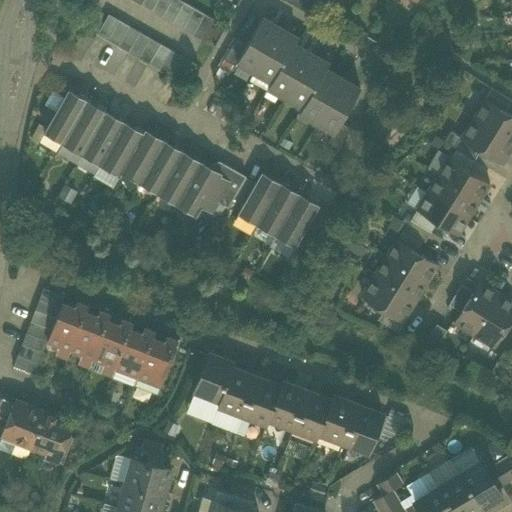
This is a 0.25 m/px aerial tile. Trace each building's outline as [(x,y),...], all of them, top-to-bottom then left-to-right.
[(144,0),(141,5),(152,11),(157,0),(144,0)] [(157,0),(152,11),(162,16),(171,0),(157,0)] [(171,0),(162,16),(173,22),(185,2),(181,0),(171,0)] [(288,0),(306,10),(312,0),(288,0)] [(173,22),(183,28),(195,8),(185,2),(173,22)] [(183,28),(194,34),(205,14),(195,8),(183,28)] [(87,14),(88,24),(99,23),(98,13),(87,14)] [(97,34),(107,40),(119,19),(109,13),(97,34)] [(216,20),(205,14),(194,34),(204,40),(216,20)] [(238,61),(271,80),(295,42),(298,37),(263,16),(247,44),(237,61),(238,61)] [(107,40),(117,46),(129,25),(119,19),(107,40)] [(117,46),(127,52),(139,31),(129,25),(117,46)] [(127,52),(138,58),(150,37),(139,31),(127,52)] [(138,58),(148,63),(160,43),(150,37),(138,58)] [(224,58),(236,65),(238,61),(237,61),(247,44),(236,38),(224,58)] [(268,86),(302,106),(326,67),(329,62),(295,42),(271,80),(268,86)] [(148,63),(158,69),(170,49),(160,43),(148,63)] [(158,69),(168,75),(180,55),(170,49),(158,69)] [(191,60),(180,55),(168,75),(179,81),(191,60)] [(360,87),(326,67),(302,106),(299,111),(334,131),(335,132),(341,121),(360,87)] [(485,98),(505,110),(511,100),(491,88),(485,98)] [(43,131),(62,142),(86,100),(86,99),(85,101),(77,97),(78,95),(68,89),(43,131)] [(485,98),(473,117),(511,141),(511,114),(505,110),(485,98)] [(62,142),(81,153),(105,111),(104,110),(103,112),(96,108),(97,106),(86,100),(62,142)] [(81,153),(100,163),(124,121),(123,121),(122,123),(114,118),(115,117),(105,111),(81,153)] [(502,162),(511,145),(511,141),(473,117),(461,136),(481,148),(502,162)] [(119,174),(121,171),(143,132),(142,132),(141,133),(133,129),(134,127),(124,121),(100,163),(119,174)] [(328,142),(339,148),(351,127),(341,121),(335,132),(334,131),(328,142)] [(121,171),(140,181),(164,139),(163,139),(162,141),(154,136),(155,134),(144,128),(142,132),(143,132),(121,171)] [(475,159),(481,148),(461,136),(450,130),(444,140),(475,159)] [(140,181),(158,192),(182,150),(181,149),(180,151),(173,147),(174,145),(164,139),(140,181)] [(158,192),(177,203),(201,161),(200,160),(199,162),(191,158),(192,156),(182,150),(158,192)] [(449,157),(438,174),(479,199),(490,182),(449,157)] [(212,161),(210,166),(211,167),(210,168),(218,173),(219,171),(220,172),(225,163),(219,160),(212,161)] [(196,214),(202,204),(220,172),(219,171),(218,173),(210,168),(211,167),(210,166),(201,161),(177,203),(196,214)] [(225,163),(220,172),(202,204),(211,210),(217,200),(228,206),(246,175),(225,163)] [(238,212),(257,223),(280,182),(261,171),(256,181),(238,212)] [(438,174),(427,191),(468,216),(479,199),(438,174)] [(228,206),(238,212),(256,181),(246,175),(228,206)] [(257,223),(276,233),(299,193),(280,182),(257,223)] [(457,234),(468,216),(427,191),(416,208),(437,221),(457,234)] [(318,204),(299,193),(276,233),(295,244),(318,204)] [(416,208),(410,219),(430,231),(437,221),(416,208)] [(424,241),(430,231),(410,219),(404,229),(424,241)] [(397,238),(417,251),(423,241),(403,229),(397,238)] [(397,238),(386,256),(426,281),(437,264),(417,251),(397,238)] [(386,256),(375,273),(416,298),(426,281),(386,256)] [(402,320),(416,298),(375,273),(362,295),(384,309),(402,320)] [(454,321),(474,333),(499,293),(480,281),(473,292),(461,311),(454,321)] [(448,304),(461,311),(473,292),(461,284),(448,304)] [(43,287),(39,298),(60,306),(62,301),(64,295),(43,287)] [(511,314),(511,300),(499,293),(474,333),(493,345),(511,314)] [(39,298),(35,309),(56,317),(60,306),(39,298)] [(47,340),(70,349),(85,310),(86,310),(88,304),(80,301),(78,307),(74,305),(62,301),(60,306),(56,317),(51,328),(47,340)] [(35,309),(30,320),(51,328),(56,317),(35,309)] [(378,319),(398,332),(404,321),(402,320),(384,309),(378,319)] [(70,349),(92,357),(108,318),(110,313),(102,310),(100,315),(96,314),(86,310),(85,310),(70,349)] [(114,366),(115,366),(130,327),(131,327),(133,321),(125,318),(123,324),(119,322),(108,318),(92,357),(114,366)] [(30,320),(26,332),(47,340),(51,328),(30,320)] [(430,347),(435,349),(446,330),(437,324),(424,344),(430,347)] [(115,366),(137,374),(152,335),(153,336),(155,330),(147,327),(145,333),(141,331),(131,327),(130,327),(115,366)] [(26,332),(22,343),(43,351),(47,340),(26,332)] [(164,340),(153,336),(152,335),(137,374),(160,383),(178,339),(170,336),(167,341),(164,340)] [(22,343),(17,354),(38,362),(43,351),(22,343)] [(209,352),(195,390),(220,399),(233,366),(234,361),(209,352)] [(34,373),(38,362),(17,354),(13,365),(34,373)] [(157,393),(160,383),(137,374),(115,366),(114,366),(111,375),(112,376),(112,375),(133,383),(132,383),(135,384),(156,392),(155,392),(157,393)] [(220,399),(218,404),(242,413),(257,375),(233,366),(220,399)] [(257,375),(242,413),(267,423),(268,418),(281,385),(257,375)] [(281,385),(268,418),(293,427),(307,389),(283,380),(281,385)] [(331,399),(307,389),(293,427),(317,436),(319,432),(331,399)] [(218,404),(220,399),(195,390),(189,405),(213,414),(214,414),(218,404)] [(0,416),(7,419),(15,399),(0,393),(0,416)] [(333,394),(331,399),(319,432),(343,441),(358,403),(333,394)] [(0,448),(26,459),(31,445),(44,410),(15,399),(7,419),(0,439),(0,448)] [(382,413),(358,403),(343,441),(368,450),(382,413)] [(237,428),(242,413),(218,404),(214,414),(213,414),(212,419),(237,428)] [(31,445),(46,451),(60,456),(68,434),(73,422),(44,410),(31,445)] [(263,433),(267,423),(242,413),(237,428),(261,437),(263,433)] [(287,442),(293,427),(268,418),(267,423),(263,433),(287,442)] [(73,436),(68,434),(60,456),(46,451),(44,455),(46,456),(46,455),(59,460),(64,458),(67,450),(73,436)] [(362,466),(368,450),(343,441),(337,456),(362,466)] [(139,458),(161,464),(164,453),(142,447),(139,458)] [(112,476),(123,477),(125,453),(114,452),(112,476)] [(511,457),(507,453),(497,460),(510,480),(511,478),(511,457)] [(132,457),(125,482),(164,492),(171,467),(161,464),(139,458),(132,457)] [(481,459),(459,473),(480,508),(502,494),(498,487),(485,467),(481,459)] [(498,487),(510,480),(497,460),(485,467),(498,487)] [(376,483),(382,493),(393,487),(403,480),(397,470),(376,483)] [(459,473),(437,486),(452,511),(472,511),(480,508),(459,473)] [(140,511),(159,511),(164,492),(125,482),(119,506),(140,511)] [(452,511),(437,486),(415,500),(422,511),(452,511)] [(399,497),(393,487),(382,493),(383,493),(372,499),(379,509),(399,497)] [(219,502),(251,511),(254,499),(216,489),(213,501),(213,502),(219,504),(219,502)] [(404,506),(399,497),(379,509),(380,511),(397,511),(405,507),(404,506)] [(200,511),(216,511),(219,504),(213,502),(213,501),(204,499),(200,511)] [(422,511),(415,500),(404,506),(405,507),(408,511),(422,511)] [(291,511),(316,511),(318,507),(295,501),(291,511)] [(219,502),(219,504),(216,511),(255,511),(251,511),(219,502)]
